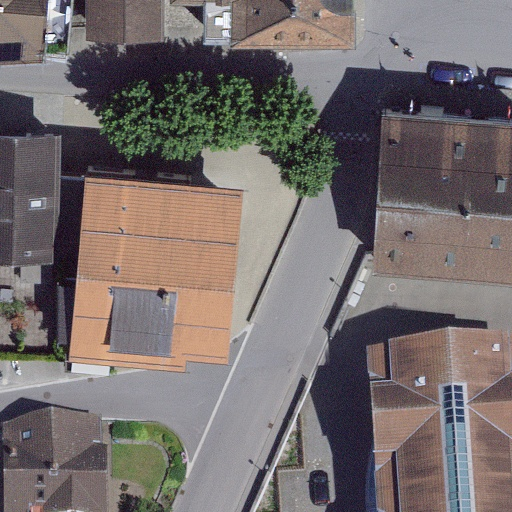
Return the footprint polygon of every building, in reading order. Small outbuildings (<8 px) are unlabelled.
[(0,0),(0,49),(46,53),(46,45),(70,46),(73,0),(0,0)] [(164,0),(88,0),(88,34),(164,35),(164,0)] [(193,0),(194,40),(356,40),(356,0),(193,0)] [(511,116),(385,106),(372,264),(511,275),(511,116)] [(0,136),(0,261),(51,264),(56,138),(0,136)] [(86,167),(70,363),(187,360),(187,347),(229,352),(243,179),(86,167)] [(511,511),(511,364),(368,374),(377,511),(511,511)] [(3,431),(4,511),(108,511),(107,453),(102,453),(101,424),(3,431)]
